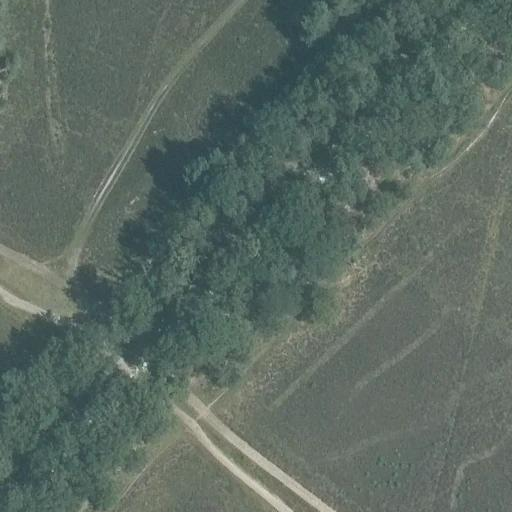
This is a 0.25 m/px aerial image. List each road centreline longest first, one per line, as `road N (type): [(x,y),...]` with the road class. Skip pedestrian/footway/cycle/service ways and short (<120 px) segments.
road 1 (track): [(0,511),(478,0)]
road 2 (track): [(309,511),(67,334)]
